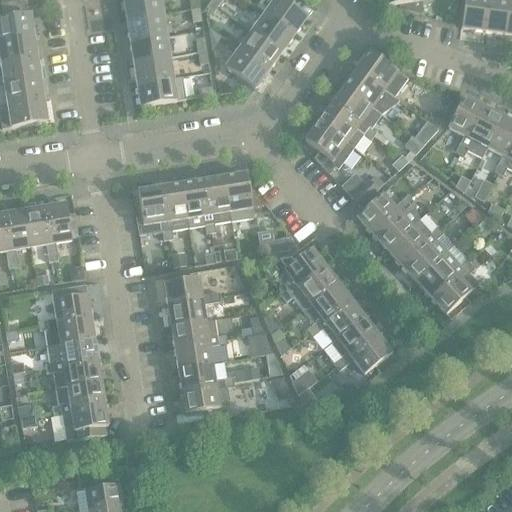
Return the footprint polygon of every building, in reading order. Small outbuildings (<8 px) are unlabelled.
[(162,18),(159,0),(127,0),(123,1),(127,24),(162,18)] [(199,11),(197,0),(189,0),(191,12),(199,11)] [(306,20),(278,0),(277,0),(265,18),(293,38),(306,20)] [(432,3),(431,0),(385,0),(387,9),(399,7),(399,11),(421,18),(423,15),(422,8),(430,7),(432,3)] [(482,34),(486,0),(490,0),(491,0),(464,0),(460,31),(482,34)] [(504,37),(508,2),(491,0),(490,0),(486,0),(482,34),(504,37)] [(212,16),(220,6),(213,1),(205,11),(212,16)] [(27,10),(26,2),(13,4),(15,12),(27,10)] [(15,12),(13,4),(0,6),(2,15),(15,12)] [(201,24),(199,11),(191,12),(193,25),(201,24)] [(0,43),(32,39),(28,16),(0,20),(0,43)] [(166,40),(162,18),(127,24),(130,46),(166,40)] [(293,38),(265,18),(252,36),(280,56),(293,38)] [(280,56),(252,36),(239,53),(267,74),(280,56)] [(0,65),(35,60),(32,39),(0,43),(0,65)] [(169,60),(166,40),(130,46),(133,66),(169,60)] [(206,54),(204,40),(196,42),(198,55),(206,54)] [(267,74),(239,53),(226,71),(255,92),(267,74)] [(208,66),(206,54),(198,55),(200,68),(208,66)] [(408,83),(398,76),(369,55),(355,74),(399,105),(399,104),(394,101),(408,83)] [(39,83),(35,60),(0,65),(0,70),(3,88),(39,83)] [(172,83),(169,60),(133,66),(137,89),(172,83)] [(399,105),(355,74),(343,90),(381,118),(382,117),(398,107),(399,105)] [(182,81),(172,83),(137,89),(140,110),(186,102),(182,81)] [(42,103),(39,83),(3,88),(6,109),(42,103)] [(232,95),(230,87),(218,89),(219,97),(232,95)] [(213,98),(212,90),(200,92),(201,100),(213,98)] [(381,118),(343,90),(330,108),(366,133),(368,130),(371,132),(381,118)] [(468,141),(484,110),(464,100),(448,131),(463,139),(468,141)] [(46,125),(42,103),(6,109),(10,131),(46,125)] [(366,133),(330,108),(317,125),(346,146),(353,152),(363,138),(366,133)] [(487,151),(503,120),(484,110),(468,141),(463,139),(459,147),(468,151),(472,143),(487,151)] [(436,113),(427,125),(437,132),(446,120),(436,113)] [(506,161),(511,150),(511,124),(503,120),(487,151),(502,159),(506,161)] [(353,152),(346,146),(317,125),(304,143),(319,155),(314,161),(330,177),(335,171),(337,172),(353,152)] [(424,149),(437,132),(427,125),(415,142),(424,149)] [(376,135),(371,132),(368,130),(366,133),(363,138),(370,143),(373,139),(376,135)] [(424,149),(415,142),(413,141),(405,151),(415,159),(424,149)] [(464,159),(468,151),(459,147),(455,155),(464,159)] [(511,175),(511,150),(506,161),(502,159),(498,168),(506,172),(511,175)] [(402,159),(393,168),(399,174),(408,165),(402,159)] [(502,179),(506,172),(498,168),(494,175),(502,179)] [(253,221),(246,177),(223,180),(231,225),(253,221)] [(374,179),(369,183),(378,193),(385,186),(374,179)] [(231,225),(223,180),(204,184),(209,218),(203,219),(205,230),(211,229),(214,228),(231,225)] [(461,180),(455,190),(463,196),(470,184),(461,180)] [(360,210),(378,193),(369,183),(351,201),(360,210)] [(209,218),(204,184),(180,188),(186,222),(188,232),(205,230),(203,219),(209,218)] [(186,222),(180,188),(160,191),(165,226),(160,226),(161,236),(171,234),(169,225),(186,222)] [(165,226),(160,191),(137,195),(141,220),(135,221),(138,240),(161,236),(160,226),(165,226)] [(477,196),(475,200),(484,205),(486,201),(477,196)] [(372,238),(398,214),(401,218),(408,212),(401,204),(394,210),(382,197),(356,220),(372,238)] [(387,253),(418,224),(414,206),(408,198),(401,204),(408,212),(401,218),(398,214),(372,238),(387,253)] [(459,202),(456,205),(456,212),(459,216),(466,210),(459,202)] [(71,244),(65,207),(44,210),(50,248),(44,249),(45,257),(56,255),(55,246),(71,244)] [(492,207),(488,215),(489,216),(498,223),(504,213),(492,207)] [(50,248),(44,210),(23,213),(29,251),(44,249),(50,248)] [(473,212),(466,218),(476,230),(485,221),(473,212)] [(29,251),(23,213),(4,216),(10,254),(4,255),(6,263),(16,262),(15,253),(29,251)] [(10,254),(4,216),(0,216),(0,255),(4,255),(10,254)] [(402,270),(427,246),(430,250),(437,243),(430,236),(418,224),(387,253),(402,270)] [(214,228),(211,229),(205,230),(206,237),(215,236),(214,228)] [(444,237),(441,234),(437,230),(430,236),(437,243),(444,237)] [(172,242),(171,234),(161,236),(163,244),(172,242)] [(290,241),(266,245),(268,257),(287,255),(294,249),(296,248),(290,241)] [(290,260),(280,261),(286,271),(311,252),(312,251),(313,253),(320,247),(315,242),(315,241),(298,254),(290,260)] [(416,285),(441,262),(448,255),(437,243),(430,250),(427,246),(402,270),(416,285)] [(294,291),(324,269),(311,252),(286,271),(282,273),(284,275),(281,276),(279,294),(281,297),(279,298),(285,305),(293,299),(287,291),(292,288),(294,291)] [(484,253),(479,258),(484,263),(489,258),(484,253)] [(57,264),(56,255),(45,257),(47,266),(57,264)] [(430,301),(459,275),(462,279),(466,275),(459,268),(448,255),(441,262),(416,285),(430,301)] [(229,264),(228,256),(215,258),(216,266),(229,264)] [(215,258),(205,259),(206,267),(216,266),(215,258)] [(183,259),(171,261),(172,271),(185,269),(183,259)] [(171,261),(143,265),(145,277),(173,272),(172,271),(171,261)] [(17,270),(16,262),(6,263),(7,272),(17,270)] [(473,269),(469,265),(466,262),(459,268),(466,275),(473,269)] [(311,310),(339,288),(324,269),(294,291),(292,288),(287,291),(293,299),(305,302),(311,310)] [(445,317),(471,294),(478,288),(477,286),(466,275),(462,279),(459,275),(430,301),(445,317)] [(47,279),(36,281),(37,290),(49,288),(47,279)] [(201,297),(198,280),(165,285),(168,308),(202,303),(203,307),(212,306),(210,296),(201,297)] [(320,327),(351,304),(339,288),(311,310),(304,315),(312,327),(314,328),(319,325),(320,327)] [(86,289),(51,294),(52,304),(86,299),(87,298),(86,289)] [(221,304),(220,300),(219,294),(210,296),(212,306),(221,304)] [(89,321),(86,299),(52,304),(51,304),(54,321),(55,326),(89,321)] [(205,324),(203,307),(202,303),(168,308),(172,330),(205,324)] [(336,343),(364,321),(351,304),(320,327),(319,325),(314,328),(319,334),(323,330),(333,344),(335,342),(336,343)] [(270,317),(264,322),(271,337),(279,332),(280,331),(275,324),(270,317)] [(257,320),(249,321),(253,338),(264,336),(260,328),(257,320)] [(93,341),(89,321),(55,326),(54,321),(48,322),(49,327),(50,332),(44,333),(46,348),(93,341)] [(350,361),(378,340),(364,321),(336,343),(346,356),(350,361)] [(50,332),(49,327),(48,322),(36,324),(38,334),(44,333),(50,332)] [(217,339),(214,323),(205,324),(172,330),(175,351),(209,346),(208,341),(217,339)] [(319,334),(314,328),(312,327),(305,332),(311,340),(319,334)] [(19,343),(18,335),(6,336),(8,345),(19,343)] [(228,347),(227,343),(226,338),(217,339),(219,349),(228,347)] [(212,367),(210,350),(219,349),(217,339),(208,341),(209,346),(175,351),(178,372),(212,367)] [(363,378),(391,357),(378,340),(350,361),(346,356),(339,361),(345,369),(352,364),(363,378)] [(96,363),(93,341),(46,348),(49,366),(52,366),(61,364),(62,369),(96,363)] [(283,341),(275,347),(281,358),(290,351),(283,341)] [(345,369),(339,361),(332,366),(338,374),(345,369)] [(26,375),(24,362),(11,364),(13,378),(23,376),(26,375)] [(100,386),(96,363),(62,369),(61,364),(52,366),(54,376),(51,376),(54,394),(100,386)] [(225,382),(223,365),(212,367),(178,372),(182,395),(216,390),(216,393),(226,392),(226,388),(225,382)] [(52,366),(49,366),(44,367),(45,377),(51,376),(54,376),(52,366)] [(258,370),(231,375),(232,381),(233,380),(234,386),(260,382),(258,370)] [(292,385),(298,399),(317,384),(308,373),(295,383),(292,385)] [(25,386),(23,376),(13,378),(15,388),(25,386)] [(103,407),(100,386),(54,394),(56,409),(60,409),(60,410),(68,409),(69,412),(103,407)] [(229,410),(226,392),(216,393),(216,390),(182,395),(185,417),(229,410)] [(107,430),(103,407),(69,412),(68,409),(60,410),(60,414),(61,418),(65,445),(107,438),(106,430),(107,430)] [(32,419),(31,408),(18,410),(20,421),(32,419)] [(61,418),(60,414),(60,410),(60,409),(56,409),(51,410),(52,419),(61,418)] [(39,430),(37,418),(32,419),(20,421),(22,433),(39,430)] [(79,511),(108,511),(121,510),(118,489),(76,495),(79,511)]
